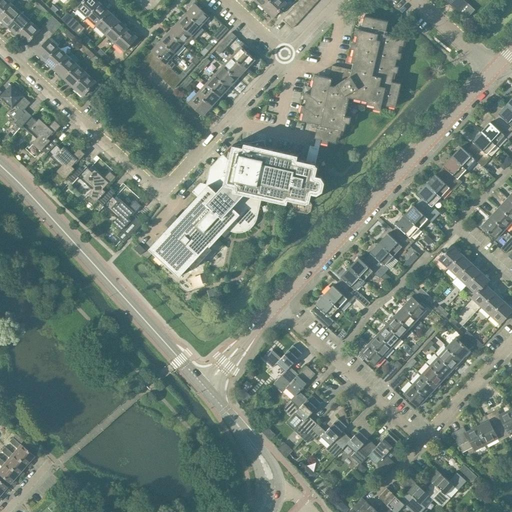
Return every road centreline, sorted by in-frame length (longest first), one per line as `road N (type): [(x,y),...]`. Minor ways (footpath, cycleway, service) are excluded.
road 1 (residential): [(285,56),(161,193),(0,46)]
road 2 (tertiary): [(275,305),(494,70)]
road 3 (secondary): [(0,165),(199,381)]
road 4 (residential): [(511,342),(422,440),(333,357)]
road 5 (residential): [(511,280),(454,226),(506,174)]
road 6 (residential): [(333,357),(368,311),(427,257)]
